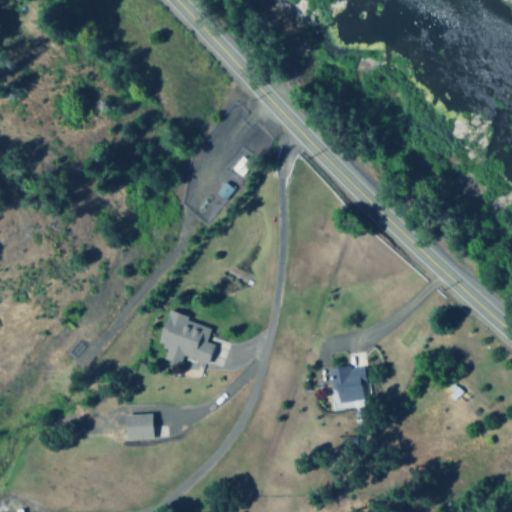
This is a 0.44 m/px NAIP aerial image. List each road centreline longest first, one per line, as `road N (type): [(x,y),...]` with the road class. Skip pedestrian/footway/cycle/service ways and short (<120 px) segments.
road 1 (secondary): [(511,331),(395,225),(178,0)]
road 2 (residential): [(299,127),(278,177),(277,277),(256,377),(225,442),(152,511)]
